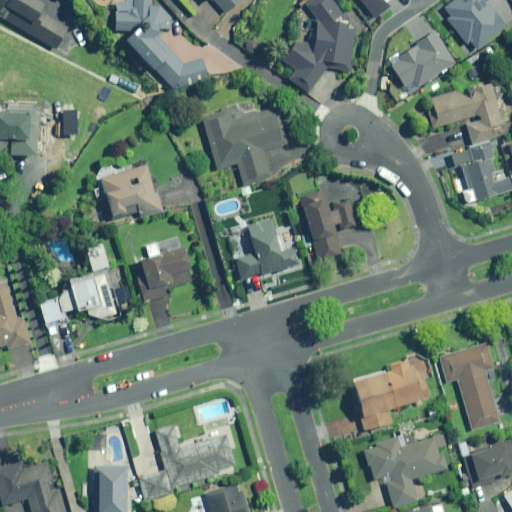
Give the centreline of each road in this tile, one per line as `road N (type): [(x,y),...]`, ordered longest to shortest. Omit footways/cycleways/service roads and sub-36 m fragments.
road 1 (residential): [(249,362),(96,403),(49,407),(21,399)]
road 2 (residential): [(21,399),(83,369),(237,328)]
road 3 (residential): [(454,299),(284,352)]
road 4 (residential): [(273,316),(442,262)]
road 5 (residential): [(284,352),(331,511)]
road 6 (residential): [(351,133),(408,177),(442,262)]
road 7 (residential): [(297,511),(249,362)]
